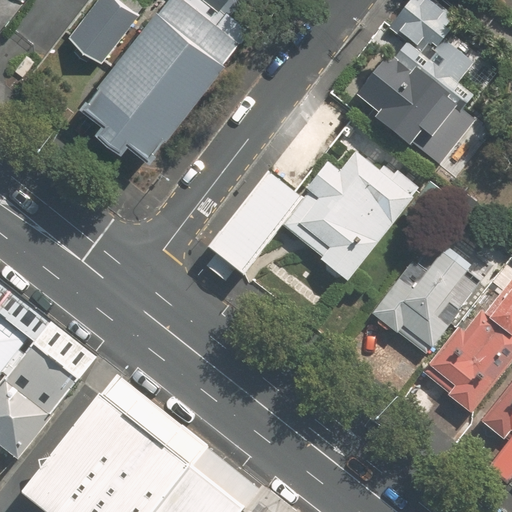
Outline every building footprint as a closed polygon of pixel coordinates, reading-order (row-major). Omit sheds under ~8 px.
[(131,0),(98,0),(73,33),(105,58),(143,9),(131,0)] [(215,0),(231,12),(241,0),(171,0),(167,6),(164,5),(105,78),(108,80),(94,97),(116,115),(109,124),(129,140),(136,131),(157,148),(171,130),(172,132),(231,58),(229,56),(245,37),(201,2),(202,0),(215,0)] [(392,53),(359,95),(382,112),(377,118),(429,158),(470,106),(468,105),(475,95),(458,82),(474,63),(444,39),(458,21),(430,0),(412,0),(390,29),(407,43),(397,58),(392,53)] [(387,172),(360,151),(344,171),(334,163),(306,199),(271,172),(213,250),(245,275),(285,225),(327,258),(325,259),(352,280),(405,212),(429,232),(456,198),(432,178),(424,188),(393,163),(387,172)] [(413,265),(373,315),(424,355),(430,348),(431,349),(458,315),(456,313),(479,283),(432,247),(416,267),(413,265)] [(511,282),(487,314),(483,310),(465,333),(461,330),(425,376),(450,395),(447,400),(469,417),(511,362),(511,282)] [(0,477),(1,477),(7,482),(86,382),(0,314),(0,477)] [(511,385),(485,420),(507,438),(511,441),(489,468),(508,482),(511,477),(511,385)] [(24,492),(49,511),(155,511),(192,465),(101,394),(24,492)] [(240,511),(244,508),(192,465),(155,511),(240,511)]
